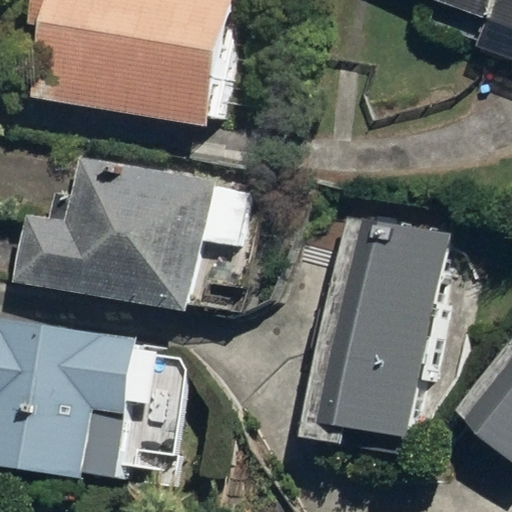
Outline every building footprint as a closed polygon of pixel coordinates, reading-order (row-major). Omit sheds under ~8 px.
[(49,0),(46,23),(69,26),(60,102),(244,126),(259,0),(49,0)] [(511,0),(455,0),(511,18),(511,0)] [(40,287),(227,311),(235,245),(274,250),(283,183),(95,159),(87,226),(49,221),(40,287)] [(358,215),(337,430),(452,441),(472,226),(358,215)] [(0,312),(0,463),(111,475),(119,399),(160,403),(167,330),(0,312)] [(511,355),(471,412),(511,442),(511,355)]
